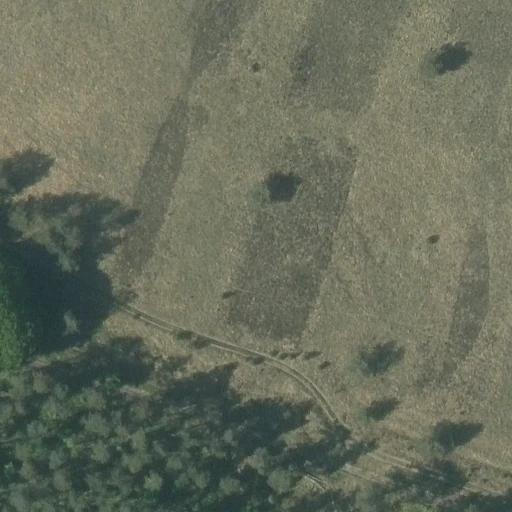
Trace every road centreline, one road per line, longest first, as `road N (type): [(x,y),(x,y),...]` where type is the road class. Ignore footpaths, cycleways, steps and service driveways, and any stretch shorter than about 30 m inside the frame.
road 1 (track): [(0,325),(510,511)]
road 2 (track): [(0,240),(187,332),(271,357),(321,393),(345,453)]
